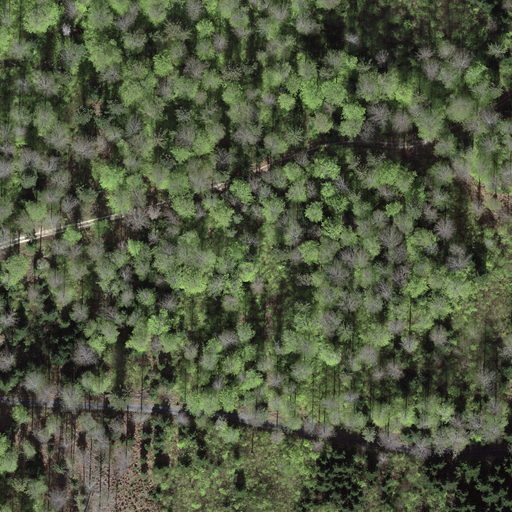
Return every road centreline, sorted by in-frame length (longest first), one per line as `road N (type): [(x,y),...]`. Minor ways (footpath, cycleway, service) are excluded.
road 1 (track): [(511,91),(453,130),(405,147),(335,143),(191,194),(0,245)]
road 2 (unclassified): [(511,450),(449,454),(215,415),(0,399)]
